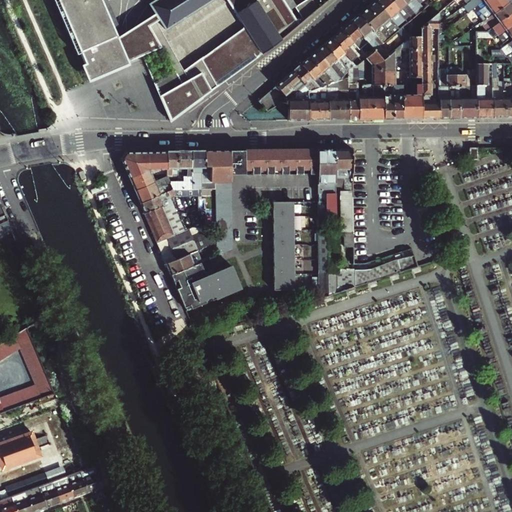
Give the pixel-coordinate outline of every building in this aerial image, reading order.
[(128,64),(127,62),(117,39),(100,0),(54,0),(61,15),(63,14),(67,23),(65,24),(77,54),(80,53),(82,57),(79,59),(88,81),(128,64)] [(100,0),(117,39),(122,36),(106,0),(100,0)] [(155,0),(148,4),(154,14),(157,20),(164,30),(212,0),(155,0)] [(226,0),(235,13),(255,0),(256,0),(283,39),(299,25),(290,11),(283,0),(226,0)] [(255,0),(235,13),(244,27),(262,53),(283,39),(256,0),(255,0)] [(292,0),(283,0),(290,11),(293,9),(304,21),(307,18),(297,5),(296,6),(292,0)] [(313,0),(305,0),(297,5),(307,18),(320,8),(313,0)] [(375,0),(367,7),(387,31),(393,26),(397,31),(399,30),(400,29),(375,0)] [(388,0),(375,0),(400,29),(403,26),(408,22),(405,19),(403,21),(402,19),(404,18),(398,11),(388,0)] [(403,0),(388,0),(398,11),(402,7),(412,18),(416,15),(406,4),(403,0)] [(403,0),(406,4),(410,0),(420,12),(424,8),(422,6),(420,8),(418,5),(420,3),(416,0),(403,0)] [(410,0),(406,4),(416,15),(420,12),(410,0)] [(495,0),(483,0),(479,4),(473,8),(475,9),(480,5),(483,9),(495,0)] [(509,2),(507,0),(495,0),(483,9),(478,13),(484,21),(509,2)] [(487,31),(511,11),(511,5),(509,2),(484,21),(487,25),(484,27),(487,31)] [(359,14),(374,32),(378,28),(388,39),(392,36),(389,33),(387,35),(385,32),(387,31),(367,7),(359,14)] [(408,22),(412,18),(402,7),(398,11),(404,18),(405,19),(408,22)] [(511,24),(511,11),(487,31),(493,39),(511,24)] [(122,36),(117,39),(127,62),(142,56),(161,47),(147,26),(153,22),(157,20),(154,14),(122,36)] [(359,14),(350,22),(368,43),(375,51),(381,45),(375,38),(377,36),(374,32),(359,14)] [(420,34),(430,34),(430,28),(437,28),(437,14),(420,29),(420,34)] [(161,47),(175,71),(177,75),(183,71),(153,22),(147,26),(161,47)] [(350,22),(341,29),(353,43),(359,50),(368,43),(350,22)] [(511,24),(493,39),(499,47),(511,38),(511,24)] [(407,40),(411,36),(403,26),(400,29),(399,30),(407,40)] [(175,71),(154,82),(170,121),(262,53),(244,27),(183,71),(177,75),(175,71)] [(331,38),(356,67),(357,65),(363,61),(350,46),(353,43),(341,29),(331,38)] [(409,50),(420,49),(420,34),(420,29),(411,36),(407,40),(402,44),(402,48),(409,48),(409,50)] [(430,34),(420,34),(420,49),(420,50),(430,50),(430,34)] [(356,67),(331,38),(324,44),(345,70),(348,70),(353,68),(356,67)] [(511,53),(511,40),(501,49),(507,57),(511,53)] [(324,44),(316,51),(341,79),(344,78),(348,77),(348,70),(345,70),(324,44)] [(383,60),(383,69),(383,71),(395,71),(395,55),(402,55),(402,48),(402,44),(383,60)] [(420,63),(420,50),(420,49),(409,50),(409,63),(420,63)] [(430,50),(420,50),(420,63),(421,65),(430,65),(430,50)] [(316,51),(308,58),(330,83),(341,79),(316,51)] [(371,65),(371,70),(383,69),(383,60),(375,51),(369,55),(366,58),(371,65)] [(330,83),(308,58),(301,64),(320,86),(328,84),(330,83)] [(366,73),(365,70),(366,65),(364,60),(363,61),(357,65),(358,73),(366,73)] [(421,76),(421,65),(420,63),(409,63),(410,76),(421,76)] [(301,64),(293,71),(306,85),(310,90),(320,86),(301,64)] [(430,65),(421,65),(421,76),(421,82),(431,82),(430,65)] [(476,97),(477,117),(493,117),(493,98),(484,98),(484,86),(488,86),(488,65),(476,65),(476,97)] [(348,99),(348,119),(358,119),(358,94),(358,86),(358,83),(354,83),(353,68),(348,70),(348,77),(348,99)] [(371,70),(372,86),(372,85),(383,85),(383,71),(383,69),(371,70)] [(306,85),(293,71),(276,86),(286,97),(288,95),(294,95),(306,85)] [(395,85),(395,74),(395,71),(383,71),(383,85),(392,85),(395,85)] [(451,89),(451,86),(454,86),(454,75),(446,76),(446,86),(449,86),(449,89),(451,89)] [(458,86),(470,86),(470,75),(454,75),(454,86),(451,86),(451,89),(449,89),(449,118),(459,118),(458,86)] [(449,118),(449,89),(449,86),(446,86),(446,76),(438,76),(439,103),(439,118),(449,118)] [(338,119),(348,119),(348,99),(344,99),(344,78),(341,79),(341,83),(337,83),(338,119)] [(328,119),(338,119),(337,83),(341,83),(341,79),(330,83),(328,84),(328,119)] [(421,82),(421,83),(421,96),(429,96),(435,96),(435,93),(431,93),(431,90),(435,90),(435,82),(431,82),(421,82)] [(403,93),(402,93),(402,118),(404,118),(422,118),(421,96),(421,83),(415,83),(415,93),(403,93)] [(320,86),(310,90),(308,91),(308,120),(328,119),(328,84),(320,86)] [(308,91),(310,90),(306,85),(294,95),(294,100),(288,100),(288,120),(308,120),(308,91)] [(372,97),(373,119),(384,119),(383,85),(372,85),(372,97)] [(393,118),(393,101),(392,89),(392,85),(383,85),(384,119),(393,118)] [(393,101),(393,118),(402,118),(402,93),(401,85),(399,85),(395,85),(392,85),(392,89),(395,89),(395,96),(396,96),(396,101),(393,101)] [(286,97),(276,86),(258,101),(267,112),(288,100),(286,97)] [(358,119),(373,119),(372,97),(368,97),(368,86),(361,86),(361,94),(358,94),(358,119)] [(471,98),(470,86),(458,86),(459,118),(477,117),(476,97),(471,98)] [(504,117),(504,87),(493,87),(493,98),(493,117),(504,117)] [(429,96),(421,96),(422,118),(437,118),(439,118),(439,103),(437,103),(435,103),(435,99),(429,99),(429,96)] [(336,217),(335,149),(318,150),(318,174),(319,228),(320,298),(417,266),(414,255),(354,269),(336,270),(336,234),(327,234),(326,218),(336,217)] [(336,217),(353,217),(353,162),(352,149),(335,149),(336,217)] [(245,151),(246,175),(318,174),(318,150),(245,151)] [(126,152),(121,158),(129,178),(149,169),(167,169),(167,151),(126,152)] [(178,183),(177,151),(167,151),(167,169),(167,171),(167,174),(167,177),(170,183),(178,183)] [(190,151),(177,151),(178,183),(170,183),(172,189),(191,188),(190,151)] [(205,209),(206,196),(205,189),(201,189),(201,182),(210,182),(209,167),(204,167),(204,151),(190,151),(191,188),(198,188),(198,209),(205,209)] [(209,167),(210,182),(215,181),(215,165),(230,165),(230,151),(205,151),(204,151),(204,167),(209,167)] [(215,165),(215,181),(216,226),(216,256),(231,250),(232,181),(231,151),(230,151),(230,165),(215,165)] [(151,174),(149,169),(129,178),(134,190),(154,182),(151,174)] [(140,203),(166,192),(163,186),(170,183),(167,177),(164,178),(154,182),(134,190),(140,203)] [(167,192),(166,192),(140,203),(144,214),(162,206),(163,209),(165,207),(172,203),(170,198),(167,192)] [(274,202),(275,290),(295,290),(294,202),(274,202)] [(144,214),(157,243),(184,230),(172,203),(165,207),(163,209),(162,206),(144,214)] [(0,236),(12,230),(8,220),(0,223),(0,236)] [(184,230),(157,243),(166,264),(196,251),(197,250),(188,228),(184,230)] [(199,258),(196,251),(166,264),(171,276),(194,266),(191,258),(195,257),(196,259),(199,258)] [(171,276),(185,309),(190,306),(191,310),(207,303),(205,300),(210,297),(212,301),(231,293),(230,289),(235,287),(240,285),(231,266),(206,277),(200,263),(194,266),(171,276)] [(0,341),(0,358),(20,347),(36,384),(0,397),(0,412),(55,393),(26,325),(0,341)] [(53,423),(16,436),(25,460),(62,446),(53,423)] [(96,473),(101,487),(120,480),(112,459),(107,461),(110,468),(96,473)] [(110,468),(107,461),(93,466),(96,473),(110,468)] [(82,478),(96,473),(93,466),(88,468),(80,471),(82,478)] [(80,471),(66,476),(74,497),(87,492),(82,478),(80,471)] [(82,478),(87,492),(101,487),(96,473),(82,478)] [(61,486),(55,488),(60,502),(74,497),(66,476),(54,480),(56,483),(60,482),(61,486)] [(51,490),(49,482),(39,486),(42,493),(51,490)] [(28,498),(33,511),(47,507),(42,493),(39,486),(33,488),(34,492),(35,495),(28,498)] [(60,502),(55,488),(51,490),(42,493),(47,507),(60,502)] [(17,511),(32,511),(33,511),(28,498),(27,494),(25,490),(17,494),(20,501),(14,503),(17,511)] [(17,511),(14,503),(13,498),(12,495),(0,499),(0,505),(1,508),(2,511),(17,511)]
